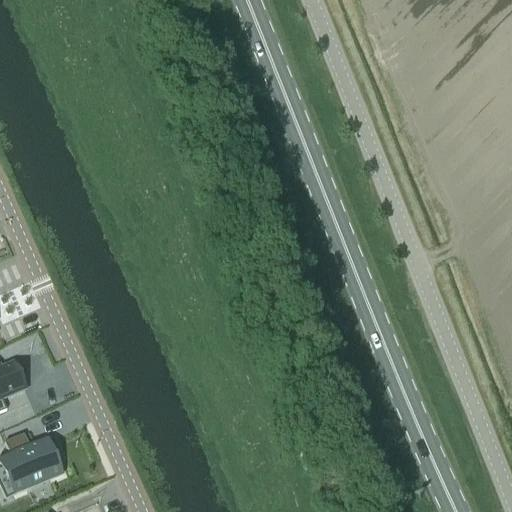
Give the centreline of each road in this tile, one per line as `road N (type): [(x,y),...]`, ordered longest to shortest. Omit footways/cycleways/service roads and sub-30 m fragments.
road 1 (primary): [(244,0),(455,511)]
road 2 (unclassified): [(511,504),(311,0)]
road 3 (tertiary): [(141,511),(0,191)]
